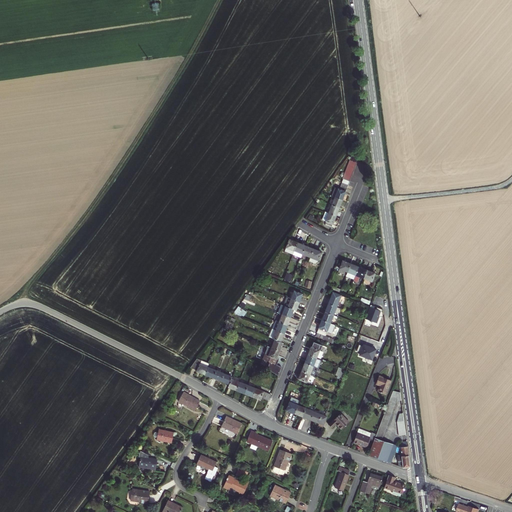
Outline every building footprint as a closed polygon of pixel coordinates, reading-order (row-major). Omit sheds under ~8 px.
[(356,160),(349,157),(342,177),(343,177),(349,179),(356,160)] [(341,200),(344,192),(339,189),(334,188),(331,196),(334,197),(341,200)] [(338,208),(341,200),(334,197),(331,205),(338,208)] [(335,216),(338,208),(331,205),(328,213),(335,216)] [(331,227),(335,216),(328,213),(325,212),(321,220),(325,221),(323,224),(331,227)] [(295,242),(287,239),(283,250),(291,253),(292,249),(295,242)] [(304,245),(295,242),(292,249),(301,253),(304,245)] [(312,248),(304,245),(301,253),(309,256),(312,248)] [(320,251),(312,248),(309,256),(317,258),(320,251)] [(349,263),(341,260),(338,268),(346,271),(349,263)] [(358,266),(349,263),(346,271),(355,274),(358,266)] [(366,269),(358,266),(355,274),(353,278),(357,280),(358,276),(363,277),(366,269)] [(373,272),(366,269),(363,277),(370,280),(373,272)] [(287,272),(285,279),(292,281),(294,274),(287,272)] [(299,294),(290,291),(288,298),(296,301),(299,294)] [(340,295),(332,292),(327,303),(336,306),(340,295)] [(293,309),(296,301),(288,298),(283,297),(280,305),(290,308),(293,309)] [(333,314),(336,306),(327,303),(324,311),(333,314)] [(280,305),(278,304),(275,313),(279,314),(287,318),(290,308),(280,305)] [(375,306),(370,305),(365,320),(372,322),(372,321),(377,323),(382,309),(377,307),(376,309),(374,308),(375,306)] [(329,323),(333,314),(324,311),(321,319),(329,323)] [(284,325),(287,318),(279,314),(276,322),(284,325)] [(332,324),(329,323),(321,319),(318,328),(315,335),(330,341),(332,337),(328,336),(332,324)] [(281,332),(284,325),(276,322),(272,321),(270,328),(281,332)] [(228,322),(227,322),(224,330),(230,332),(233,324),(228,322)] [(278,341),(281,332),(270,328),(269,328),(266,336),(272,338),(278,341)] [(280,341),(278,341),(272,338),(269,347),(277,350),(280,341)] [(376,349),(363,344),(362,346),(359,345),(357,351),(360,352),(359,355),(372,360),(376,349)] [(274,358),(277,350),(269,347),(266,355),(261,353),(259,359),(273,364),(275,358),(274,358)] [(323,352),(310,347),(307,354),(315,357),(320,359),(323,352)] [(315,357),(307,354),(304,362),(312,365),(315,357)] [(196,373),(203,376),(206,368),(207,365),(196,360),(189,369),(196,372),(196,373)] [(309,374),(312,365),(304,362),(301,370),(309,374)] [(206,368),(203,376),(211,379),(213,371),(206,368)] [(314,375),(309,374),(301,370),(298,378),(311,383),(314,375)] [(222,375),(213,371),(211,379),(219,382),(222,375)] [(390,379),(377,374),(374,382),(379,383),(376,390),(385,393),(390,379)] [(231,378),(222,375),(219,382),(228,385),(230,380),(231,378)] [(238,383),(230,380),(228,385),(227,389),(234,392),(238,383)] [(246,386),(238,383),(234,392),(242,395),(246,386)] [(254,389),(246,386),(242,395),(250,398),(254,389)] [(394,386),(377,433),(383,436),(398,397),(401,396),(400,388),(394,386)] [(270,395),(254,389),(250,398),(259,401),(259,400),(267,402),(270,395)] [(201,399),(184,390),(179,399),(196,408),(201,399)] [(296,405),(289,402),(286,411),(293,413),(296,405)] [(304,408),(296,405),(293,413),(301,417),(304,408)] [(312,411),(304,408),(301,417),(309,420),(312,411)] [(399,432),(406,431),(403,409),(399,410),(397,418),(399,432)] [(326,417),(312,411),(309,420),(323,425),(326,417)] [(349,420),(340,411),(328,423),(332,427),(336,422),(341,427),(349,420)] [(243,421),(227,414),(223,424),(239,430),(243,421)] [(175,429),(160,426),(158,436),(174,439),(175,429)] [(376,433),(371,432),(358,428),(353,442),(366,446),(369,437),(374,439),(376,433)] [(259,431),(253,429),(249,440),(269,449),(274,439),(258,432),(259,431)] [(395,441),(377,435),(369,454),(388,460),(395,441)] [(410,463),(407,439),(407,438),(399,439),(401,453),(397,454),(398,463),(400,464),(410,463)] [(292,452),(281,447),(273,467),(273,468),(282,472),(284,472),(292,452)] [(157,466),(159,456),(149,455),(149,452),(140,448),(139,451),(139,454),(140,454),(139,464),(157,466)] [(218,459),(202,452),(198,461),(213,469),(218,459)] [(249,470),(239,465),(237,471),(246,476),(249,470)] [(341,471),(336,486),(344,489),(350,474),(348,474),(350,470),(340,466),(339,470),(341,471)] [(234,475),(229,472),(224,485),(229,487),(227,489),(234,492),(236,487),(240,489),(239,490),(244,493),(249,480),(245,478),(244,481),(233,477),(234,475)] [(384,476),(373,472),(370,481),(365,479),(361,489),(370,492),(373,482),(381,485),(384,476)] [(397,475),(390,472),(385,485),(404,491),(407,482),(396,478),(397,475)] [(291,490),(276,482),(271,493),(286,501),(291,490)] [(151,488),(133,486),(132,498),(149,500),(151,488)] [(179,511),(183,504),(168,497),(162,510),(165,511),(167,511),(168,509),(174,511),(179,511)] [(456,503),(453,511),(456,511),(474,511),(476,508),(466,504),(465,506),(456,503)]
